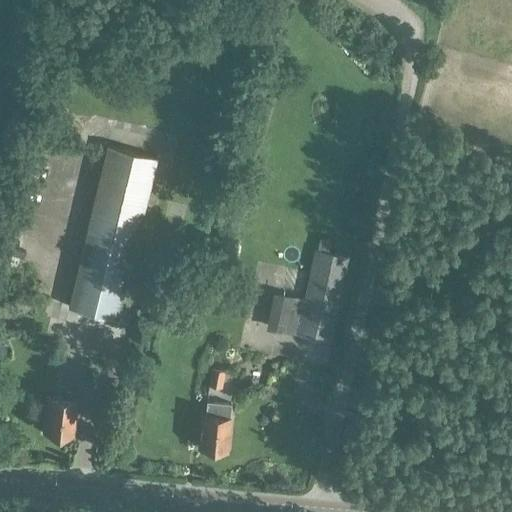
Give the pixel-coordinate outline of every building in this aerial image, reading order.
[(120,233),(137,237),(157,156),(107,144),(68,303),(99,311),(103,293),(107,294),(115,263),(113,262),(120,233)] [(103,293),(99,311),(118,316),(137,237),(120,233),(113,262),(115,263),(107,294),(103,293)] [(9,246),(7,253),(24,258),(26,250),(9,246)] [(314,247),(304,298),(297,334),(330,340),(348,254),(314,247)] [(212,368),(209,385),(222,388),(225,371),(212,368)] [(49,396),(45,429),(48,430),(48,434),(58,435),(58,431),(72,432),(76,399),(49,396)] [(203,415),(200,446),(213,447),(214,452),(221,452),(223,449),(226,449),(231,403),(207,400),(205,415),(203,415)]
